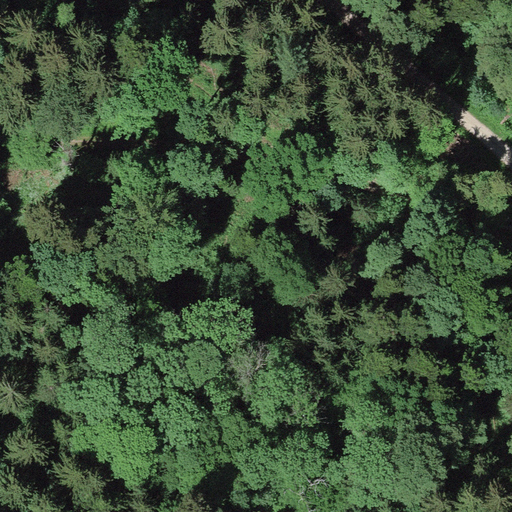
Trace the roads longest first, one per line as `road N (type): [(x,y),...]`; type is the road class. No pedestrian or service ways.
road 1 (track): [(0,135),(249,149),(511,225)]
road 2 (track): [(511,158),(326,0)]
